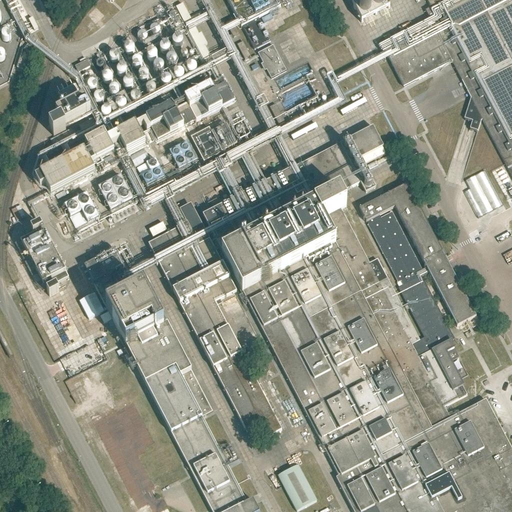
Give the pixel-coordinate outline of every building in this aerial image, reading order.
[(271,46),(259,22),(281,11),(275,0),(225,0),(242,31),(244,31),(256,54),(271,46)] [(511,0),(447,0),(431,8),(425,12),(429,20),(381,45),(404,88),(452,63),(471,100),(465,119),(473,122),(470,130),(478,132),(481,122),(482,121),(511,178),(511,0)] [(426,0),(431,8),(447,0),(426,0)] [(199,36),(183,5),(176,9),(206,66),(213,62),(205,46),(207,45),(202,34),(199,36)] [(234,38),(240,35),(232,21),(227,25),(234,38)] [(245,61),(251,57),(243,43),(237,46),(245,61)] [(286,72),(273,47),(258,55),(263,65),(261,66),(264,72),(267,71),(271,80),(286,72)] [(19,48),(15,65),(19,66),(23,49),(19,48)] [(84,59),(76,61),(78,67),(86,65),(84,59)] [(158,143),(235,103),(223,81),(146,121),(158,143)] [(280,128),(286,125),(276,105),(270,108),(280,128)] [(127,154),(146,145),(134,122),(124,127),(127,131),(118,136),(127,154)] [(511,511),(511,451),(490,408),(486,401),(472,408),(450,420),(445,408),(467,397),(450,363),(459,359),(454,350),(456,349),(452,342),(454,341),(421,279),(429,274),(457,328),(476,318),(442,253),(426,221),(424,218),(419,208),(408,187),(393,194),(393,193),(387,196),(360,210),(366,224),(367,223),(369,226),(368,227),(398,284),(401,283),(403,288),(399,290),(425,339),(420,342),(377,261),(370,265),(341,210),(347,207),(340,195),(352,188),(370,179),(360,159),(383,148),(372,128),(349,139),(350,141),(332,150),(265,185),(218,209),(203,217),(243,294),(339,478),(336,479),(353,511),(511,511)] [(76,135),(73,129),(50,141),(53,147),(76,135)] [(120,164),(108,141),(105,137),(95,142),(98,146),(89,151),(96,164),(100,162),(105,172),(120,164)] [(180,173),(198,164),(188,143),(169,153),(180,173)] [(95,174),(85,153),(70,161),(67,155),(55,161),(58,167),(41,176),(36,179),(41,189),(46,186),(52,196),(95,174)] [(148,190),(166,180),(156,160),(137,170),(148,190)] [(111,212),(133,200),(121,178),(99,190),(111,212)] [(59,201),(70,227),(96,216),(85,191),(59,201)] [(187,225),(178,230),(216,302),(237,291),(210,240),(192,205),(180,211),(187,225)] [(154,239),(167,232),(163,224),(150,231),(154,239)] [(31,231),(33,236),(39,233),(43,231),(40,226),(31,231)] [(283,431),(216,302),(178,230),(150,245),(174,292),(171,293),(178,307),(181,305),(251,440),(266,432),(269,438),(283,431)] [(42,238),(39,233),(33,236),(34,236),(22,242),(24,247),(44,286),(48,284),(51,290),(56,287),(69,281),(66,275),(46,236),(42,238)] [(258,511),(253,502),(247,505),(228,469),(240,463),(233,449),(222,455),(203,418),(213,413),(166,321),(161,324),(144,290),(135,294),(115,253),(86,267),(150,393),(172,435),(212,511),(258,511)] [(59,292),(56,287),(51,290),(47,292),(50,297),(59,292)] [(94,295),(78,303),(88,321),(103,313),(94,295)] [(492,366),(503,360),(490,333),(478,339),(492,366)] [(468,378),(480,373),(467,345),(456,351),(468,378)] [(298,466),(278,477),(296,511),(298,511),(317,502),(298,466)]
